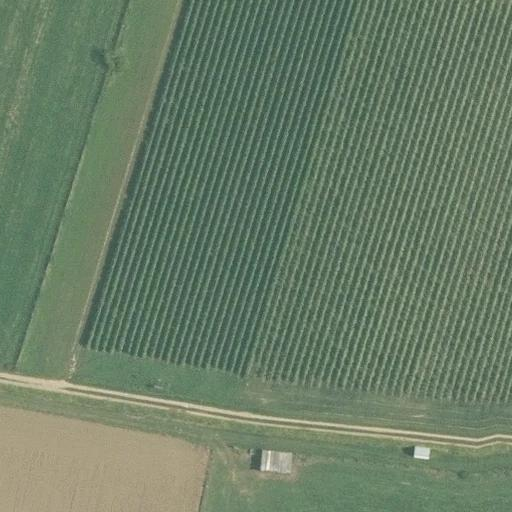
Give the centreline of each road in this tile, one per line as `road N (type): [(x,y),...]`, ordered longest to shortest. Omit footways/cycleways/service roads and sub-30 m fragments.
road 1 (track): [(511,449),(277,426),(57,388)]
road 2 (track): [(57,388),(174,0)]
